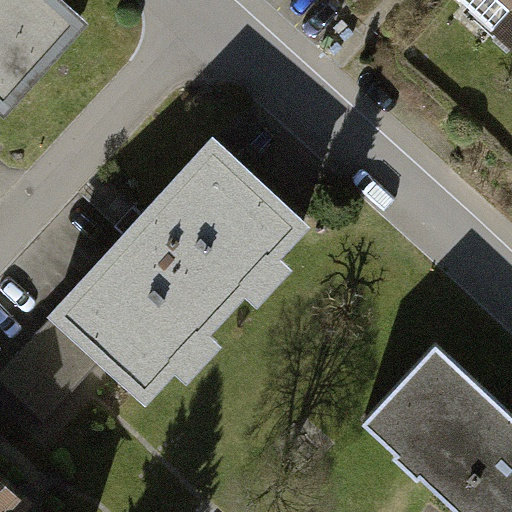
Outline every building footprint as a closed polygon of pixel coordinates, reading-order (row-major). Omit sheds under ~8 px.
[(54,0),(0,0),(0,104),(11,114),(87,29),(54,0)] [(511,0),(474,0),(511,32),(511,0)] [(217,144),(53,315),(105,365),(145,403),(175,372),(189,385),(223,349),(210,336),(245,299),(258,311),(294,274),(281,262),(310,232),(217,144)] [(105,365),(53,315),(0,370),(0,382),(46,427),(105,365)] [(511,511),(511,417),(439,352),(366,432),(455,511),(511,511)] [(33,511),(0,480),(0,511),(33,511)]
